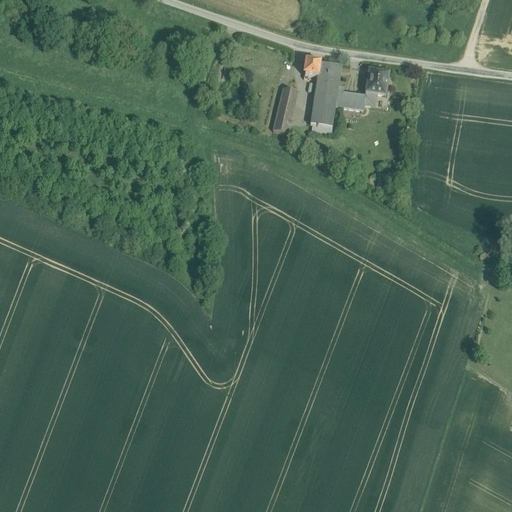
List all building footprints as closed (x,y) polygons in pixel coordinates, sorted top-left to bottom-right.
[(318,80),(320,67),(306,64),(304,78),(304,81),(307,82),(308,78),(318,80)] [(311,128),(331,131),(335,110),(342,111),(343,97),(344,92),(337,91),(341,70),(320,67),(318,80),(310,128),(311,128)] [(365,96),(375,97),(385,99),(389,76),(369,73),(365,96)] [(298,95),(283,92),(273,134),(288,138),(298,95)] [(365,96),(365,100),(364,107),(373,108),(375,97),(365,96)] [(343,97),(342,111),(363,114),(364,107),(365,100),(343,97)] [(378,178),(379,192),(394,192),(394,177),(378,178)]
